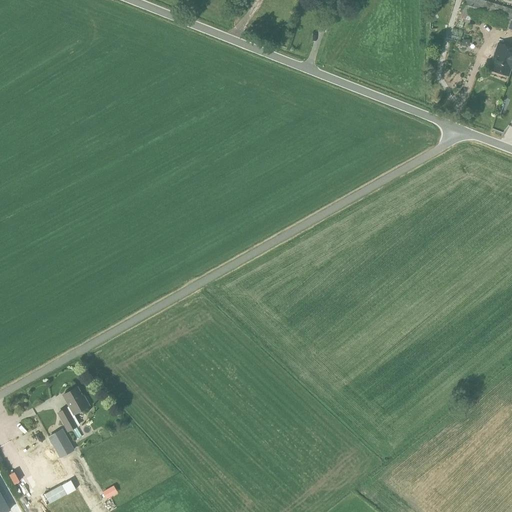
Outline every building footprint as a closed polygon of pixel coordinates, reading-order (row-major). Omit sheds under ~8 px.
[(511,30),(511,9),(483,0),(465,0),(461,14),(511,30)] [(511,69),(511,48),(498,44),(490,70),(509,76),(511,69)] [(77,387),(63,395),(69,406),(57,413),(68,432),(80,425),(74,414),(89,406),(84,396),(83,397),(77,387)] [(29,427),(10,438),(30,475),(49,464),(29,427)] [(58,458),(73,450),(61,428),(46,436),(58,458)] [(61,485),(67,495),(76,489),(71,480),(61,485)] [(114,495),(110,488),(103,491),(103,492),(106,499),(111,497),(114,495)] [(0,492),(0,511),(5,511),(10,510),(0,492)]
